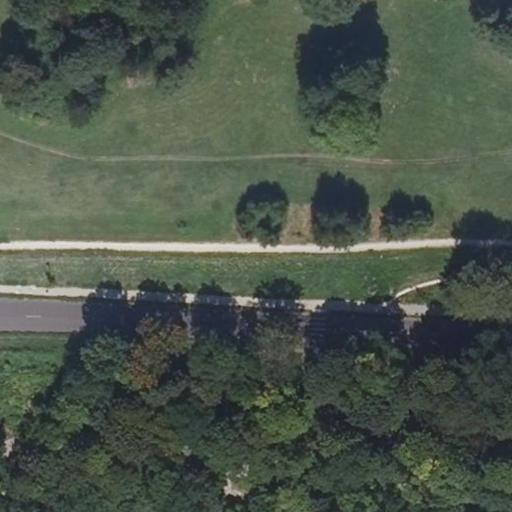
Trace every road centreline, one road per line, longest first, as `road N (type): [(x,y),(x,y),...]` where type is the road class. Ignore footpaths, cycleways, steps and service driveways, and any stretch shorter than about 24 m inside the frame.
road 1 (tertiary): [(511,339),(0,316)]
road 2 (unknown): [(511,241),(0,250)]
